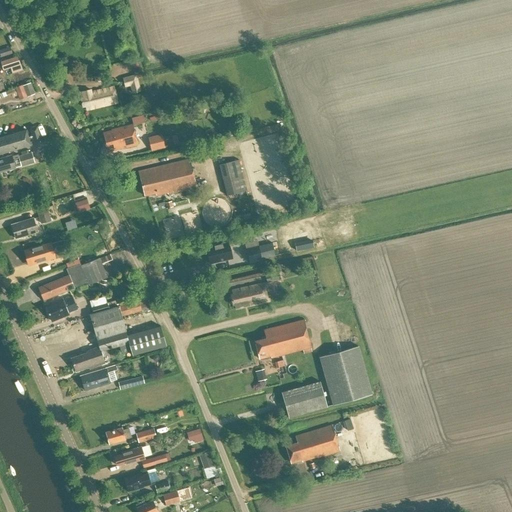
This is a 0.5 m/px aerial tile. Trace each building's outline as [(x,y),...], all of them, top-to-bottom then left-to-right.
[(13,54),(10,47),(0,50),(0,53),(1,58),(13,54)] [(22,72),(18,58),(1,63),(3,71),(11,69),(12,75),(22,72)] [(114,73),(132,71),(130,62),(113,64),(114,73)] [(133,94),(140,92),(135,76),(123,79),(125,87),(130,85),(133,94)] [(22,86),(26,97),(36,93),(32,82),(22,86)] [(86,111),(117,103),(113,87),(91,92),(91,90),(82,92),(83,98),(80,99),(82,107),(85,107),(86,111)] [(112,131),(103,133),(108,152),(121,149),(137,145),(133,126),(147,122),(145,114),(131,118),(133,125),(112,130),(112,131)] [(37,127),(30,129),(32,135),(28,137),(26,130),(0,137),(0,154),(31,146),(29,140),(33,139),(33,140),(40,138),(37,127)] [(152,151),(164,148),(161,135),(148,138),(152,151)] [(12,157),(11,156),(0,158),(0,171),(1,171),(1,172),(15,168),(21,166),(21,167),(34,163),(31,153),(18,157),(18,155),(12,157)] [(189,160),(153,169),(153,168),(139,172),(145,197),(156,194),(156,196),(167,194),(167,195),(185,190),(186,197),(198,194),(196,187),(196,188),(189,160)] [(219,165),(227,196),(247,191),(239,160),(219,165)] [(51,220),(47,207),(37,211),(41,224),(51,220)] [(11,226),(15,239),(37,232),(33,219),(11,226)] [(34,247),(23,251),(27,265),(34,263),(35,264),(55,258),(53,252),(62,249),(59,241),(34,249),(34,247)] [(261,259),(275,256),(272,243),(258,246),(257,241),(245,244),(249,263),(262,261),(261,259)] [(209,265),(233,259),(229,242),(205,247),(209,265)] [(69,276),(38,288),(43,301),(74,288),(87,283),(88,285),(107,278),(99,258),(81,266),(80,264),(66,269),(69,276)] [(278,270),(265,272),(267,283),(280,281),(278,270)] [(235,308),(267,300),(263,284),(232,291),(233,295),(230,296),(232,304),(235,304),(235,308)] [(63,301),(62,299),(45,306),(52,322),(69,315),(68,313),(77,309),(72,297),(63,301)] [(142,313),(152,310),(149,298),(89,315),(99,347),(86,352),(86,353),(71,359),(76,372),(89,367),(90,369),(99,366),(99,364),(104,362),(101,352),(119,346),(121,354),(131,352),(132,356),(166,346),(160,327),(127,336),(125,331),(126,331),(122,317),(141,311),(142,313)] [(303,354),(312,352),(303,320),(264,331),(266,339),(255,342),(259,359),(270,356),(271,359),(302,350),(303,354)] [(332,405),(371,394),(358,346),(319,357),(332,405)] [(117,370),(116,366),(80,377),(84,391),(110,383),(107,373),(117,370)] [(255,372),(258,382),(266,380),(264,370),(255,372)] [(118,382),(120,390),(132,387),(144,384),(142,377),(130,380),(118,382)] [(320,381),(281,392),(289,419),(327,408),(320,381)] [(118,399),(93,405),(96,419),(122,414),(118,399)] [(317,458),(340,451),(332,426),(295,437),(297,443),(286,447),(291,463),(302,460),(302,462),(317,457),(317,458)] [(122,431),(122,428),(105,433),(109,445),(125,440),(125,439),(131,437),(128,429),(122,431)] [(153,429),(136,434),(139,443),(156,438),(153,429)] [(136,459),(144,457),(141,448),(133,450),(133,449),(121,453),(122,455),(114,457),(117,466),(128,462),(128,464),(137,461),(136,459)] [(218,475),(210,451),(199,455),(207,479),(218,475)] [(156,465),(154,459),(154,458),(141,461),(143,468),(156,465)] [(142,485),(150,483),(147,473),(139,475),(124,479),(128,491),(142,487),(142,485)] [(168,482),(155,486),(157,493),(170,489),(168,482)] [(177,491),(163,496),(166,506),(181,502),(177,491)] [(157,511),(153,501),(136,508),(138,511),(157,511)]
